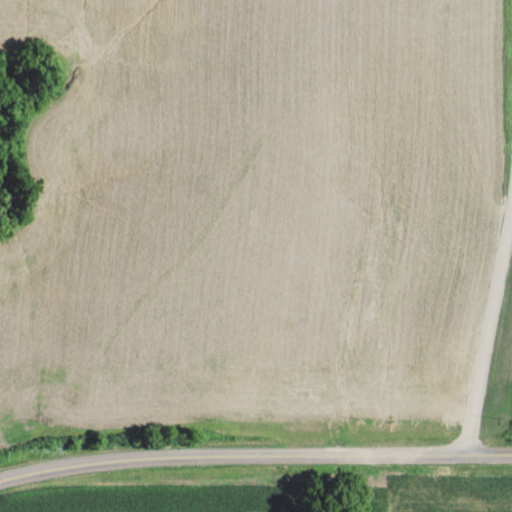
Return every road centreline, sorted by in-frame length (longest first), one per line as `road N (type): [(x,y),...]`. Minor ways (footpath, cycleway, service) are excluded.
road 1 (tertiary): [(0,488),(84,471),(207,463),(511,456)]
road 2 (residential): [(511,205),(471,457)]
